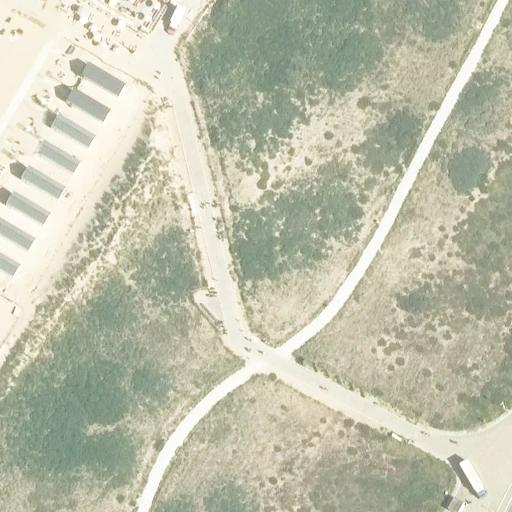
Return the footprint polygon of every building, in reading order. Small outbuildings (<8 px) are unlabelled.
[(86,69),(78,82),(114,104),(122,92),(86,69)] [(94,136),(101,124),(66,102),(58,114),(94,136)] [(73,170),(81,157),(45,135),(37,148),(73,170)] [(52,204),(60,190),(25,168),(16,182),(52,204)] [(0,218),(31,238),(39,224),(4,202),(0,207),(0,218)] [(0,265),(9,272),(18,258),(0,246),(0,265)] [(446,511),(461,511),(464,507),(453,501),(446,511)]
